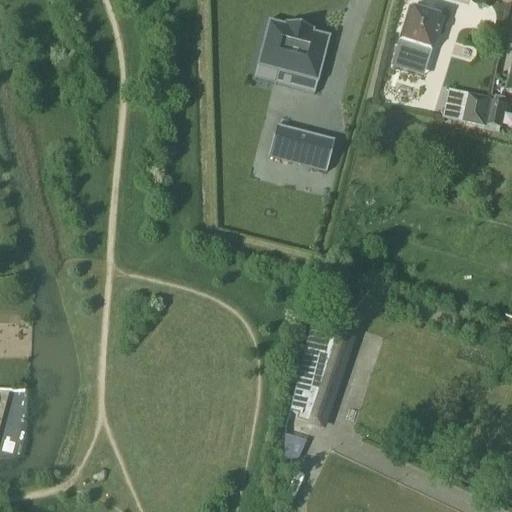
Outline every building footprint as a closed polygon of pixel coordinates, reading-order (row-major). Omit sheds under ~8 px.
[(399,42),(393,59),(425,69),(430,52),(431,52),(441,19),(423,13),(420,9),(414,7),(410,9),(408,9),(398,42),(399,42)] [(297,79),(294,91),(314,96),(317,84),(318,84),(330,38),(313,34),(314,32),(285,24),(284,26),(268,22),(256,68),(297,79)] [(492,99),(469,94),(462,124),(486,129),(492,99)] [(334,142),(276,127),(268,158),(326,173),(334,142)] [(353,337),(334,331),(334,332),(310,324),(289,412),(292,413),(297,415),(295,421),(321,430),(353,337)] [(2,439),(0,447),(0,450),(15,454),(17,442),(2,439)]
